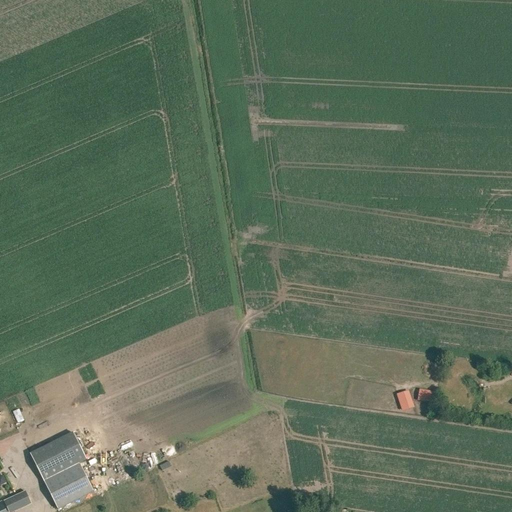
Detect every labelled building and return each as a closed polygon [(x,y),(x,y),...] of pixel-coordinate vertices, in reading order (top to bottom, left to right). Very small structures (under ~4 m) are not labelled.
[(403,411),(411,408),(406,392),(397,395),(403,411)] [(426,392),(424,402),(431,403),(433,393),(426,392)] [(77,425),(80,429),(86,425),(83,420),(77,425)] [(58,510),(93,492),(80,465),(79,464),(87,461),(73,434),(30,455),(44,483),(58,510)] [(90,470),(94,478),(99,476),(94,467),(90,470)] [(9,511),(30,502),(26,492),(4,503),(8,511),(9,511)]
